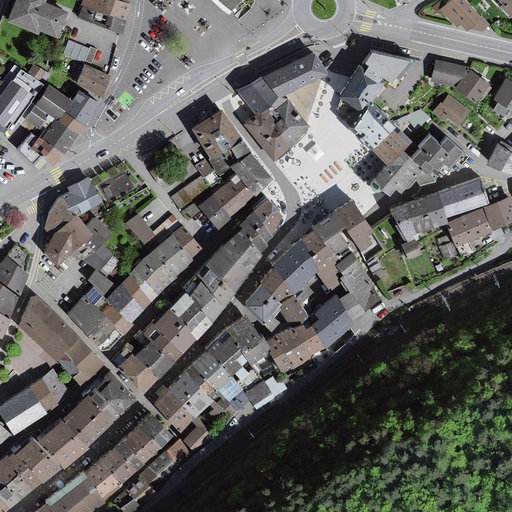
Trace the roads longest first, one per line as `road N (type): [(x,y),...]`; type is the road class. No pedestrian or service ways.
road 1 (residential): [(511,241),(387,308),(141,511)]
road 2 (residential): [(146,400),(234,300),(295,202)]
road 3 (residential): [(334,30),(339,56),(295,202)]
road 4 (residential): [(351,182),(385,201),(477,171),(511,176)]
road 5 (residential): [(18,511),(146,400)]
road 6 (residential): [(146,400),(177,433),(95,511)]
road 7 (tertiary): [(299,11),(282,31),(177,101)]
road 8 (residential): [(104,358),(209,248)]
road 9 (residential): [(119,140),(209,248)]
road 10 (residential): [(0,450),(110,364)]
road 11 (tertiary): [(214,84),(324,32)]
